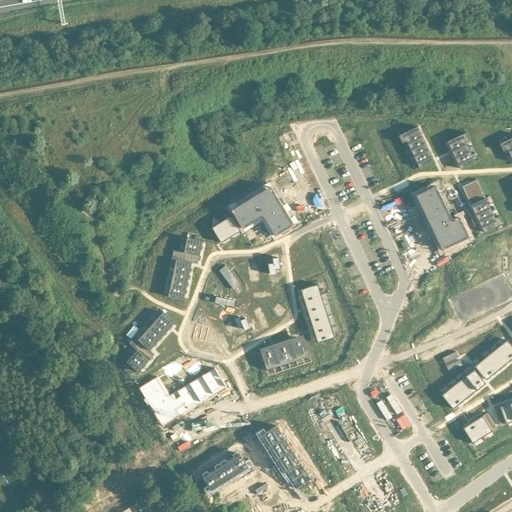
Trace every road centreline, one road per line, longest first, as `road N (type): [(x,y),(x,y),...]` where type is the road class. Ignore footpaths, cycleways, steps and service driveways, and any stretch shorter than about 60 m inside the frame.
road 1 (residential): [(391,302),(402,291),(401,263),(329,125),(320,122),(307,130),(310,153),(384,301)]
road 2 (track): [(174,448),(511,305)]
road 3 (residential): [(396,451),(363,391),(391,302)]
